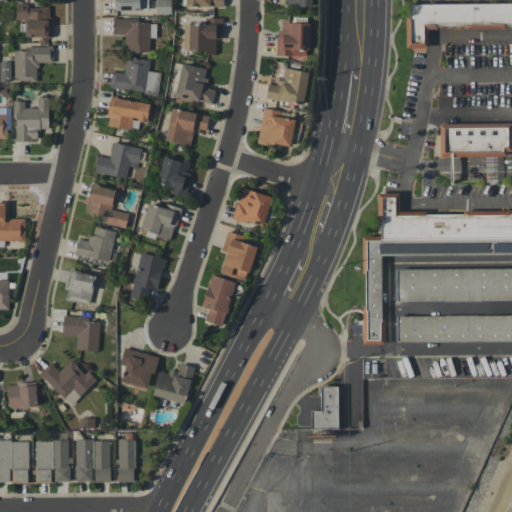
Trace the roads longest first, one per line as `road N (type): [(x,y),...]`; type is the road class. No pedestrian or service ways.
road 1 (primary): [(190,511),(333,236),(360,147),(376,0)]
road 2 (residential): [(82,0),(83,67),(23,343)]
road 3 (residential): [(247,0),(248,54),(227,161),(169,328)]
road 4 (primary): [(269,304),(158,511)]
road 5 (residential): [(0,508),(140,511)]
road 6 (primary): [(331,141),(293,257)]
